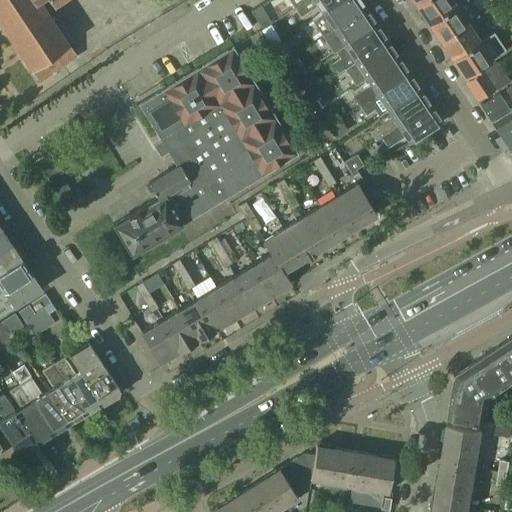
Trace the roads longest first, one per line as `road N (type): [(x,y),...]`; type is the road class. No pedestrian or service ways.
road 1 (residential): [(280,325),(167,395),(141,390),(0,181)]
road 2 (residential): [(0,149),(230,0)]
road 3 (residential): [(383,0),(511,193)]
road 4 (residential): [(511,193),(355,267),(340,289)]
road 5 (primary): [(214,431),(365,357)]
road 6 (primary): [(333,345),(260,389),(214,431)]
road 7 (residential): [(412,511),(427,424),(412,374)]
road 8 (primary): [(393,328),(511,264)]
